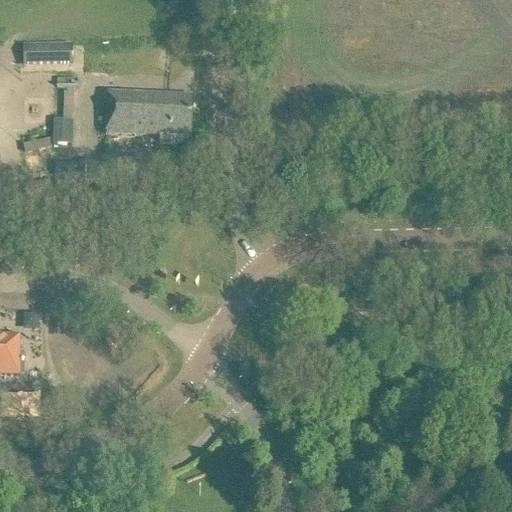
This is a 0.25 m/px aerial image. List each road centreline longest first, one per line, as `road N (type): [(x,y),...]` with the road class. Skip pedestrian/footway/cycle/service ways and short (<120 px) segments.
road 1 (tertiary): [(261,267),(232,203),(239,0)]
road 2 (tertiary): [(261,267),(327,245),(511,240)]
road 3 (tertiary): [(0,488),(153,416),(204,360)]
road 4 (unclassified): [(285,511),(259,435),(204,360)]
road 5 (track): [(358,316),(511,309)]
